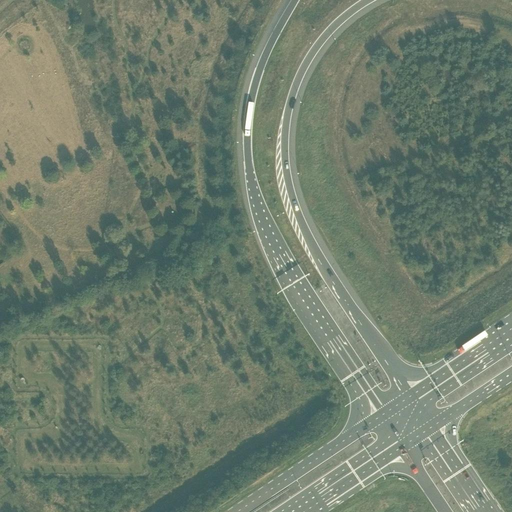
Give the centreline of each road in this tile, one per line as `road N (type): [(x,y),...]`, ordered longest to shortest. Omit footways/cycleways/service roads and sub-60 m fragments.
road 1 (motorway): [(410,397),(314,250),(285,154),(305,67),(323,39),(372,0)]
road 2 (motorway): [(295,0),(252,93),(249,180),(308,305),(382,415)]
road 3 (primary): [(382,415),(237,511)]
road 4 (primary): [(511,330),(410,397)]
